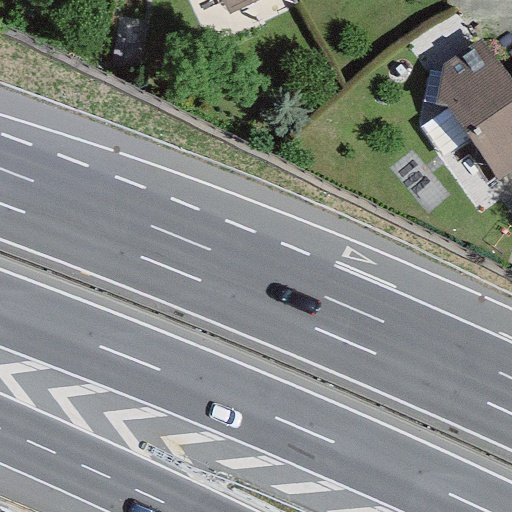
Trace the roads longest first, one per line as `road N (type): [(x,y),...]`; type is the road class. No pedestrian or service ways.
road 1 (motorway): [(511,396),(0,186)]
road 2 (motorway): [(0,308),(486,511)]
road 3 (motorway): [(0,429),(180,511)]
